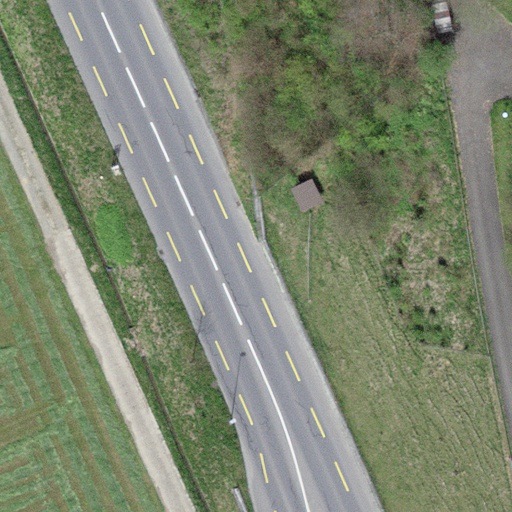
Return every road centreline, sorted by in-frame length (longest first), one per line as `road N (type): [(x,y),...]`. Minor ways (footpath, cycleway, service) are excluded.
road 1 (primary): [(94,0),(321,511)]
road 2 (track): [(0,100),(182,511)]
